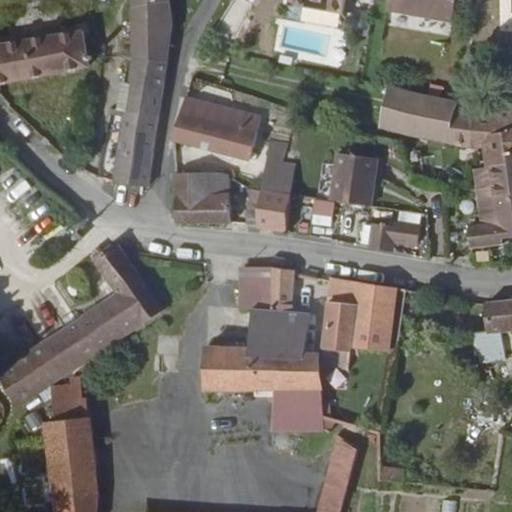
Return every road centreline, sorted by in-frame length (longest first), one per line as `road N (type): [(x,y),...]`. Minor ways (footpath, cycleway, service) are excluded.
road 1 (residential): [(511,278),(238,247),(156,229)]
road 2 (unknown): [(118,511),(260,250)]
road 3 (residential): [(156,229),(183,53),(214,0)]
road 4 (residential): [(156,229),(83,197),(0,113)]
